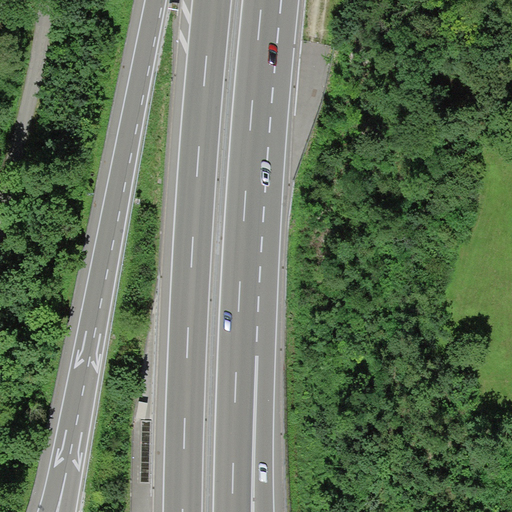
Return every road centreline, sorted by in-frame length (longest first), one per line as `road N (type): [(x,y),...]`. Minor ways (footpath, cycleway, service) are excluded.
road 1 (motorway): [(212,0),(192,235),(183,511)]
road 2 (motorway): [(154,0),(61,476)]
road 3 (motorway): [(249,282),(271,0)]
road 4 (motorway): [(233,511),(249,282)]
road 5 (motorway): [(263,511),(249,282)]
